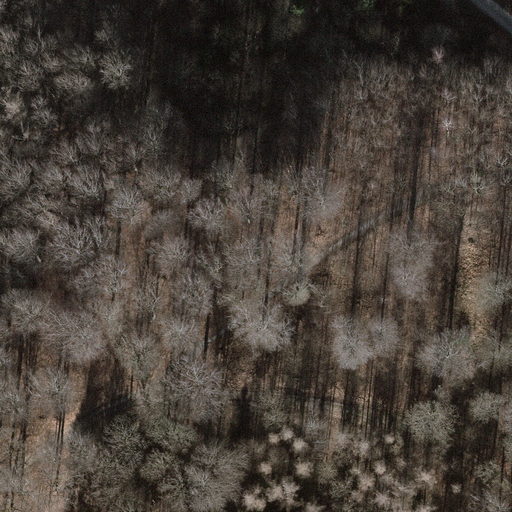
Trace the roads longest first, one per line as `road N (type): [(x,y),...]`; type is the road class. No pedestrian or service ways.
road 1 (track): [(511,485),(452,444),(300,393),(133,398)]
road 2 (track): [(133,398),(0,477)]
